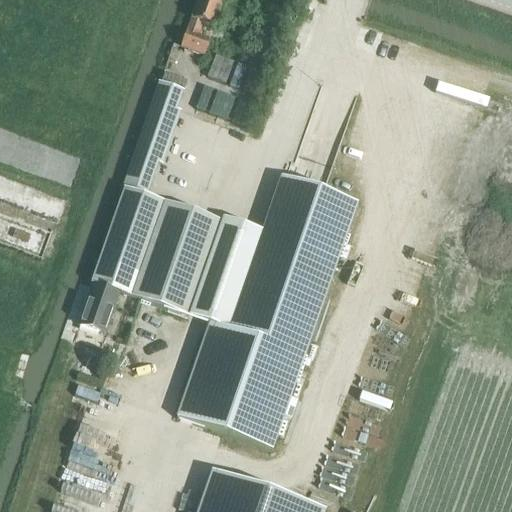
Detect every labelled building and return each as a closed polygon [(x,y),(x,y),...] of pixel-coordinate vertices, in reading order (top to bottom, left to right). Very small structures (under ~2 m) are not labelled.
[(181,50),(204,58),(211,41),(200,37),(204,26),(215,30),(224,0),(198,0),(191,21),(181,50)] [(240,79),(255,84),(258,74),(243,69),(240,79)] [(249,123),(252,108),(228,102),(224,117),(249,123)] [(154,104),(124,191),(146,199),(177,112),(154,104)] [(305,359),(339,259),(344,246),(357,207),(323,195),(322,195),(285,182),(284,182),(281,181),(262,235),(229,333),(305,359)] [(163,204),(146,199),(124,191),(91,285),(91,284),(90,286),(92,287),(119,296),(131,300),(163,204)] [(131,300),(188,320),(221,224),(213,221),(163,204),(131,300)] [(78,328),(105,337),(119,296),(92,287),(78,328)] [(272,454),(284,418),(288,408),(302,367),(304,360),(305,359),(229,333),(209,326),(209,327),(176,421),(272,454)] [(360,403),(339,426),(351,437),(372,414),(360,403)] [(75,454),(70,465),(95,476),(100,464),(75,454)] [(317,511),(211,475),(198,511),(317,511)]
